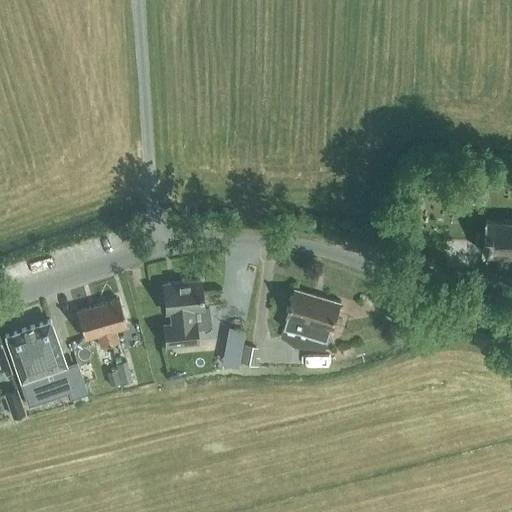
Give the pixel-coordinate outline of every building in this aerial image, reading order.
[(511,220),(486,219),(485,230),(485,236),(485,241),(484,253),(495,253),(511,254),(511,220)] [(194,320),(193,310),(203,308),(200,279),(163,283),(166,312),(170,312),(171,322),(164,323),(166,345),(198,341),(195,320),(194,320)] [(332,328),(341,301),(296,288),(288,315),(332,328)] [(98,304),(110,344),(118,341),(115,329),(127,325),(119,298),(98,304)] [(101,346),(110,344),(98,304),(77,310),(85,337),(97,334),(101,346)] [(66,364),(50,318),(5,334),(21,380),(29,403),(68,390),(71,396),(86,391),(83,380),(76,361),(66,364)] [(324,350),(327,339),(299,331),(295,347),(324,350)] [(0,373),(10,371),(0,341),(0,373)] [(242,363),(258,366),(260,358),(256,357),(258,347),(245,345),(242,363)] [(238,367),(241,354),(225,351),(223,364),(238,367)] [(116,365),(121,385),(131,382),(126,363),(116,365)] [(110,386),(120,384),(116,371),(107,374),(110,386)] [(5,393),(13,416),(24,412),(17,389),(5,393)]
